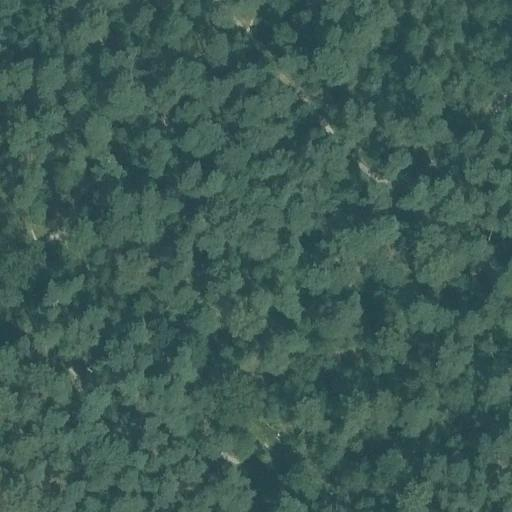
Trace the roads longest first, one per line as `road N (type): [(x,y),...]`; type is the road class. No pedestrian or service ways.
road 1 (track): [(340,511),(42,246)]
road 2 (track): [(511,94),(387,202),(256,55)]
road 3 (track): [(256,55),(42,246)]
